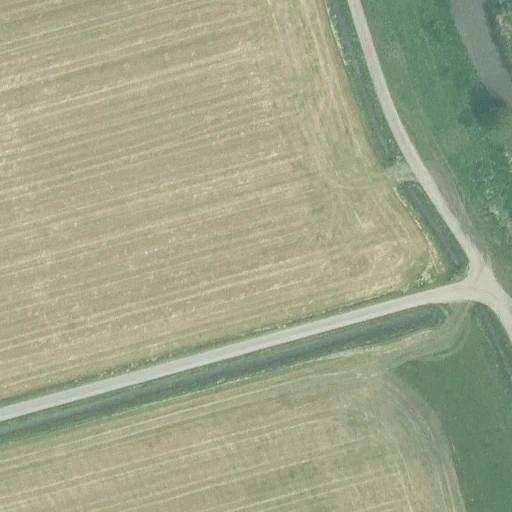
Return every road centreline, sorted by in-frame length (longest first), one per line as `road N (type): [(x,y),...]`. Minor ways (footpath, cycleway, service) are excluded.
road 1 (track): [(485,282),(0,418)]
road 2 (unclassified): [(511,332),(402,143),(352,0)]
